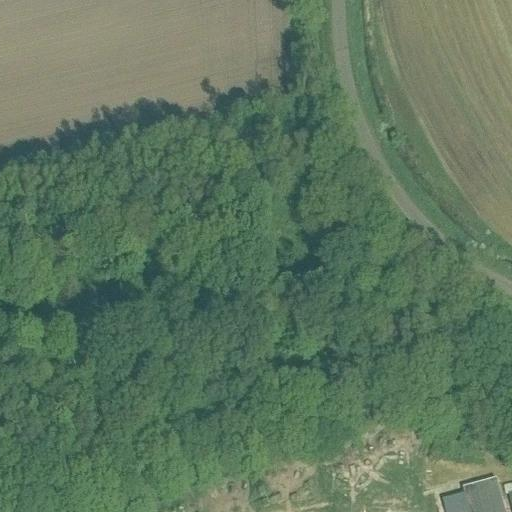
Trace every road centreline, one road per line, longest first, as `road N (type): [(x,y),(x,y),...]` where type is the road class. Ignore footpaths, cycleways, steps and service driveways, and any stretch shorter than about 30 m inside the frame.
road 1 (track): [(0,482),(511,334)]
road 2 (unclassified): [(511,291),(468,268),(422,229),(382,177),(348,106),(336,0)]
